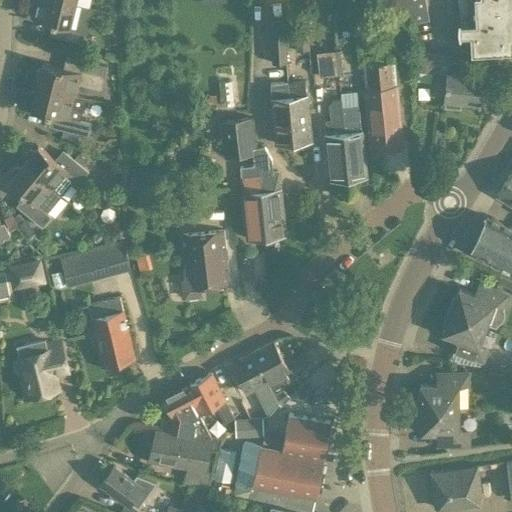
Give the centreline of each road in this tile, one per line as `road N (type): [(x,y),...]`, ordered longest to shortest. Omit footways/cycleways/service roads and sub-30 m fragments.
road 1 (residential): [(51,511),(97,432),(135,401),(281,322),(308,273),(396,204),(425,197),(453,205)]
road 2 (residential): [(384,511),(375,464),(384,356),(414,272),(453,205)]
